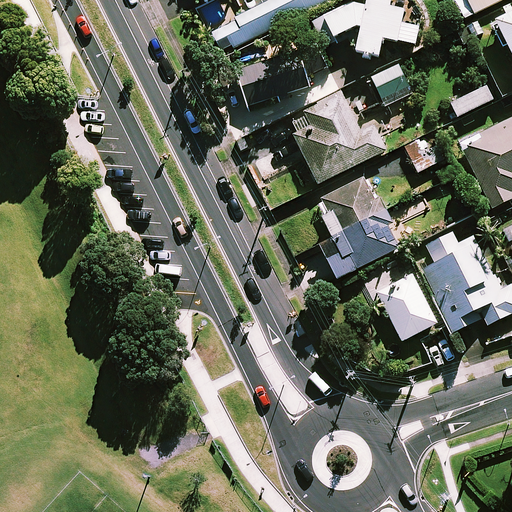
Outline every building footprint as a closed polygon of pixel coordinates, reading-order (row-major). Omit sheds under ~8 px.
[(202,0),(206,7),(219,0),(277,0),(208,34),(220,58),(337,0),(202,0)] [(347,39),(353,50),(352,53),(379,57),(382,40),(396,42),(402,9),(390,7),(391,0),(364,0),(363,5),(351,3),(318,19),(331,46),(347,39)] [(454,0),(449,3),(458,22),(502,0),(454,0)] [(501,7),(505,16),(493,21),(511,58),(511,7),(509,3),(501,7)] [(310,87),(297,56),(237,81),(248,107),(269,98),(272,103),(310,87)] [(411,92),(398,66),(371,78),(384,105),(411,92)] [(499,97),(484,106),(492,119),(507,110),(499,97)] [(361,135),(343,98),(305,117),(309,126),(292,135),(317,185),(386,151),(375,128),(361,135)] [(511,119),(460,146),(492,208),(511,198),(510,194),(511,192),(511,119)] [(401,247),(365,173),(319,195),(328,213),(321,216),(332,238),(319,245),(335,279),(401,247)] [(488,281),(464,228),(426,245),(434,264),(421,270),(449,333),(483,318),(486,326),(511,313),(511,288),(505,273),(488,281)] [(437,323),(405,257),(362,277),(372,298),(378,295),(400,341),(437,323)]
